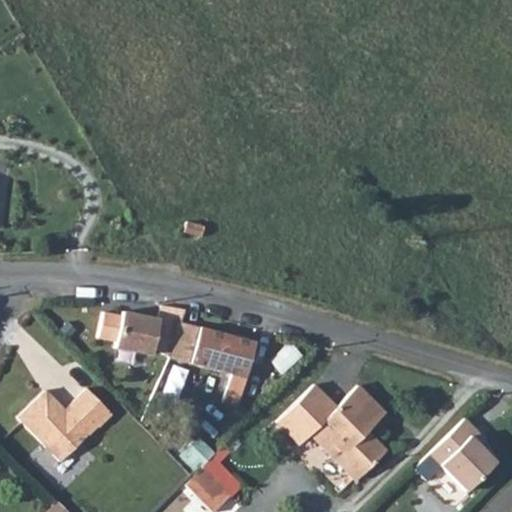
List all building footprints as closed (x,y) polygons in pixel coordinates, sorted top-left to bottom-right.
[(176,222),(173,232),(191,236),(194,225),(176,222)] [(157,308),(155,321),(118,314),(117,318),(100,314),(94,339),(112,343),(111,349),(148,357),(149,349),(167,360),(177,324),(180,311),(157,308)] [(250,344),(177,324),(167,360),(240,381),(250,344)] [(108,415),(83,389),(65,408),(67,409),(63,413),(42,391),(14,419),(57,463),(94,427),(95,428),(108,415)] [(351,389),(304,434),(351,482),(381,453),(364,437),(362,439),(357,436),(378,416),(351,389)] [(461,421),(423,458),(409,473),(425,489),(440,474),(461,495),(491,463),(466,438),(472,432),(461,421)] [(199,468),(181,486),(207,511),(208,511),(225,494),(199,468)]
